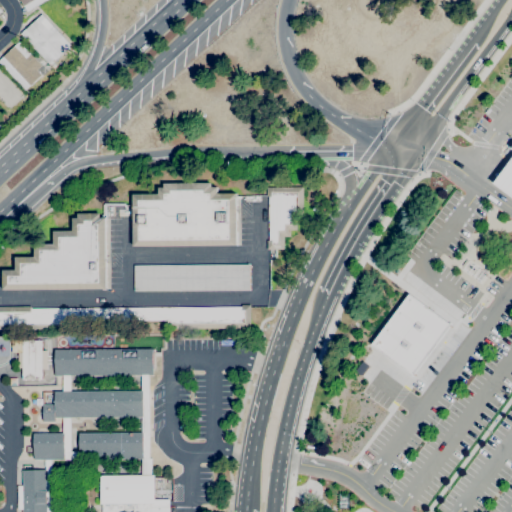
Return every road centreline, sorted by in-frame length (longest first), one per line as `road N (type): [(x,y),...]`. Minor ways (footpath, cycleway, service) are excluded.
road 1 (primary): [(16,199),(96,159),(305,153)]
road 2 (primary): [(16,199),(226,0)]
road 3 (secondary): [(321,249),(269,367),(244,507)]
road 4 (secondary): [(278,460),(328,294)]
road 5 (secondary): [(411,153),(511,14)]
road 6 (secondary): [(328,294),(411,153)]
road 7 (primary): [(183,0),(66,109)]
road 8 (secondary): [(471,43),(397,140)]
